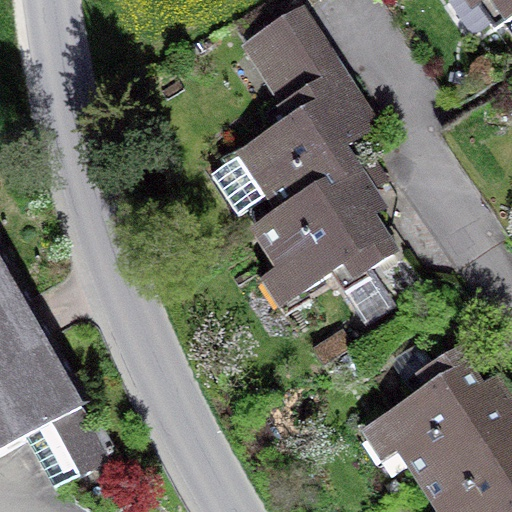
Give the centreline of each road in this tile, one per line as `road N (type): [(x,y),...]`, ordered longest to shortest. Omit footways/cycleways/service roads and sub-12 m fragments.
road 1 (secondary): [(237,511),(115,262),(74,118),(52,0)]
road 2 (residential): [(511,283),(370,55)]
